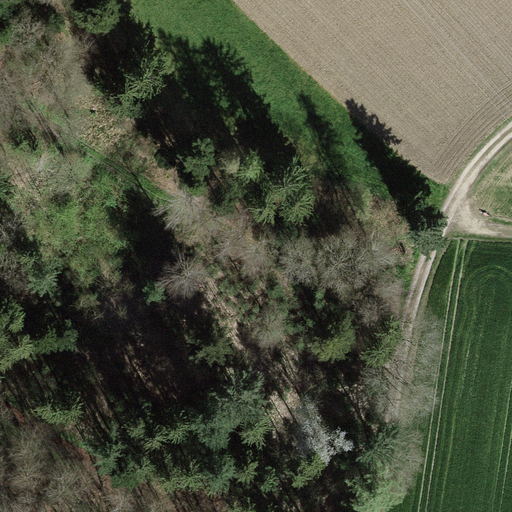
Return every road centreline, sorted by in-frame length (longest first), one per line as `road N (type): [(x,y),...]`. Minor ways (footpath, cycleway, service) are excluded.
road 1 (track): [(374,511),(402,312),(433,225)]
road 2 (track): [(0,408),(192,511)]
road 3 (track): [(511,134),(433,225)]
